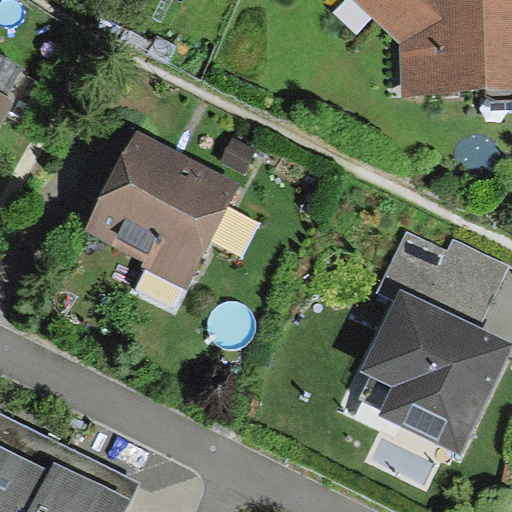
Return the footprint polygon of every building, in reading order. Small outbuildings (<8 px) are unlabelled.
[(511,0),(352,0),(400,43),(403,94),(511,88),(511,0)] [(0,128),(15,100),(7,94),(22,64),(0,52),(0,128)] [(239,182),(138,130),(86,231),(145,261),(143,265),(186,287),(239,182)] [(236,137),(224,162),(247,173),(259,149),(236,137)] [(376,290),(396,300),(400,291),(481,331),(511,267),(511,264),(453,235),(446,248),(406,229),(376,290)] [(360,397),(382,407),(378,415),(461,454),(511,346),(511,343),(481,331),(400,291),(396,300),(361,373),(369,377),(360,397)] [(107,511),(124,478),(0,418),(0,511),(107,511)]
